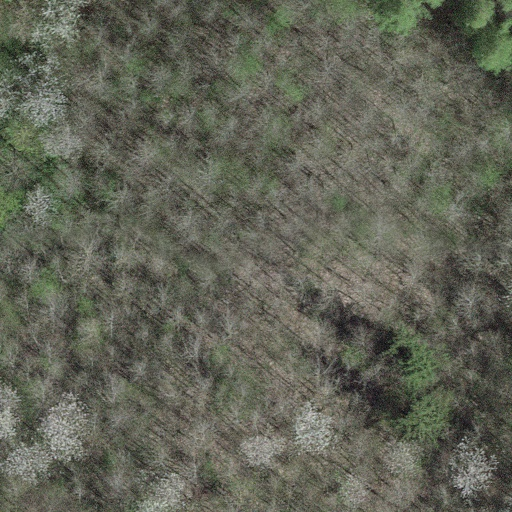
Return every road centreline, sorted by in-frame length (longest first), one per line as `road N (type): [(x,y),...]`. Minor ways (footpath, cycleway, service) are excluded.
road 1 (motorway): [(0,335),(511,343)]
road 2 (motorway): [(511,246),(0,238)]
